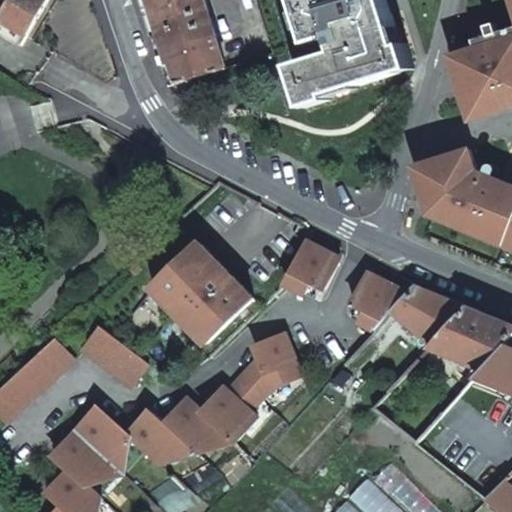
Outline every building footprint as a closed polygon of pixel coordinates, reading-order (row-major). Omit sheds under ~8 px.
[(0,0),(0,16),(22,29),(31,35),(51,0),(0,0)] [(206,0),(150,0),(173,61),(170,62),(178,81),(230,63),(206,0)] [(399,43),(385,0),(296,0),(308,40),(330,34),(336,50),(292,63),(304,103),(327,97),(326,93),(411,66),(404,42),(399,43)] [(0,31),(16,40),(22,29),(0,16),(0,31)] [(511,36),(455,54),(461,71),(467,69),(473,89),(467,91),(473,113),(511,100),(511,36)] [(511,191),(475,176),(480,170),(474,148),(424,163),(429,178),(422,180),(432,192),(427,197),(438,209),(458,217),(456,223),(472,231),(475,225),(493,232),(491,238),(507,245),(509,239),(511,240),(511,191)] [(511,183),(480,170),(475,176),(511,191),(511,183)] [(331,251),(310,240),(293,271),(323,287),(327,289),(341,262),(329,256),(331,251)] [(199,245),(155,288),(213,347),(258,304),(199,245)] [(323,287),(293,271),(287,283),(316,299),(323,287)] [(386,320),(411,293),(382,278),(380,283),(368,276),(355,303),(359,305),(386,320)] [(469,305),(419,285),(396,310),(435,343),(469,305)] [(386,320),(359,305),(352,317),(377,330),(386,320)] [(431,346),(485,368),(511,336),(511,322),(469,305),(435,343),(431,346)] [(102,323),(84,346),(131,384),(150,361),(102,323)] [(0,388),(0,407),(13,422),(79,360),(58,336),(0,388)] [(52,511),(88,511),(102,496),(88,483),(132,434),(162,461),(184,437),(199,450),(221,426),(236,439),(258,415),(251,409),(272,385),(303,373),(289,336),(266,345),(268,351),(261,354),(255,352),(224,385),(220,381),(203,400),(207,404),(202,410),(197,406),(187,396),(170,415),(175,419),(170,425),(165,421),(155,411),(150,417),(145,412),(128,431),(103,408),(98,414),(93,409),(59,446),(63,450),(58,456),(68,465),(51,484),(56,488),(51,494),(61,503),(65,507),(61,511),(58,511),(55,509),(52,511)] [(511,336),(485,368),(479,375),(511,388),(511,336)] [(268,351),(266,345),(258,348),(261,354),(268,351)] [(207,404),(203,400),(197,406),(202,410),(207,404)] [(175,419),(170,415),(165,421),(170,425),(175,419)] [(132,434),(88,483),(124,471),(132,434)] [(511,511),(511,473),(488,498),(505,511),(511,511)] [(61,503),(55,509),(58,511),(61,511),(65,507),(61,503)]
